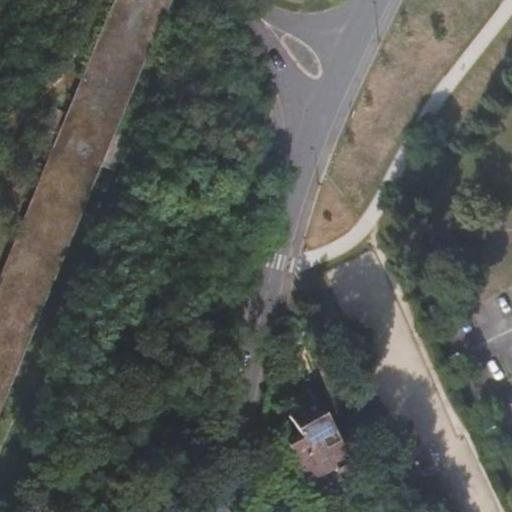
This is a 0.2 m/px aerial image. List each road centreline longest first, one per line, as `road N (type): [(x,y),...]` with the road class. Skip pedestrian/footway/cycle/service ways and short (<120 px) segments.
road 1 (tertiary): [(215,511),(311,137)]
road 2 (residential): [(252,14),(311,137)]
road 3 (tertiary): [(311,137),(358,25)]
